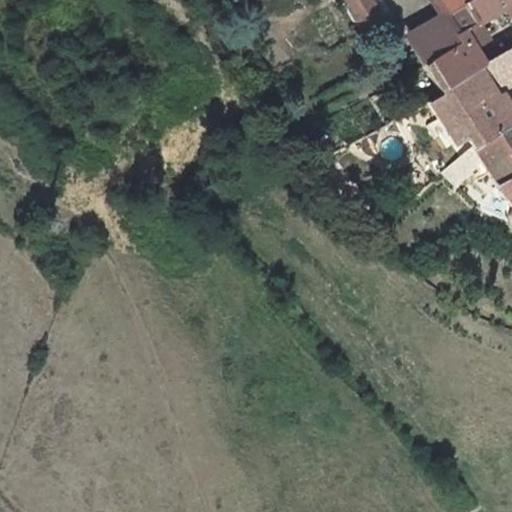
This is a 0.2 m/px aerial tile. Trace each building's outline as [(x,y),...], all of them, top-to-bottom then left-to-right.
[(329,0),(344,29),(364,19),(354,0),(329,0)] [(440,36),(443,35),(458,26),(444,1),(444,0),(422,0),(427,8),(420,12),(391,29),(393,33),(397,40),(394,42),(403,56),(440,36)] [(412,0),(420,12),(427,8),(422,0),(412,0)] [(444,0),(444,1),(458,26),(481,14),(501,0),(444,0)] [(426,149),(436,164),(454,146),(493,118),(500,112),(484,84),(511,59),(511,57),(497,33),(454,61),(417,86),(430,110),(420,117),(434,141),(426,149)] [(403,56),(417,86),(454,61),(440,36),(403,56)] [(511,147),(493,118),(454,146),(478,178),(511,152),(511,147)] [(511,152),(478,178),(493,198),(491,208),(490,211),(490,214),(490,216),(490,220),(492,223),(493,225),(495,228),(498,230),(499,230),(500,231),(503,232),(505,231),(506,231),(508,231),(510,230),(511,229),(511,152)]
